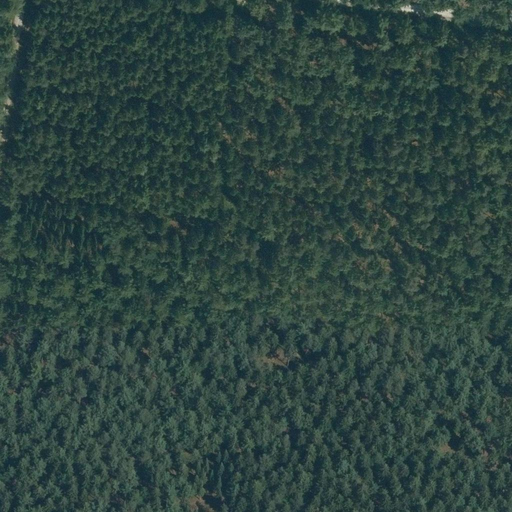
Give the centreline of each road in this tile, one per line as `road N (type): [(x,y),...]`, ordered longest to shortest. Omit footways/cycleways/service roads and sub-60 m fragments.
road 1 (track): [(0,176),(22,0)]
road 2 (track): [(357,0),(511,21)]
